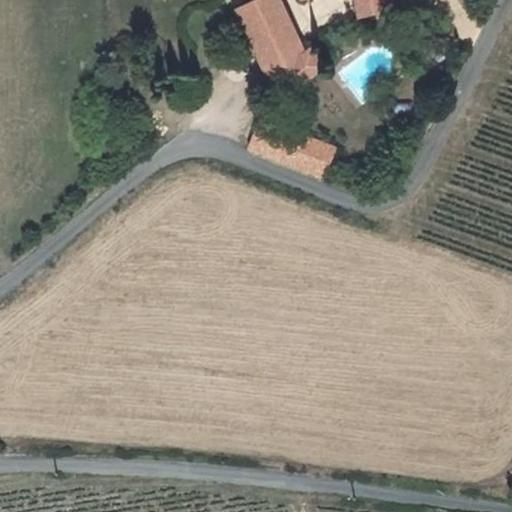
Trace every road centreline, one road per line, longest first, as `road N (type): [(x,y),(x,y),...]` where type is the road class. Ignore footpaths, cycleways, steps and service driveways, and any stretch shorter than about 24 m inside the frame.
road 1 (unclassified): [(505,0),(408,179),(372,200),(312,186),(225,148),(195,147),(160,159),(0,288)]
road 2 (unclassified): [(0,465),(284,478),(511,508)]
